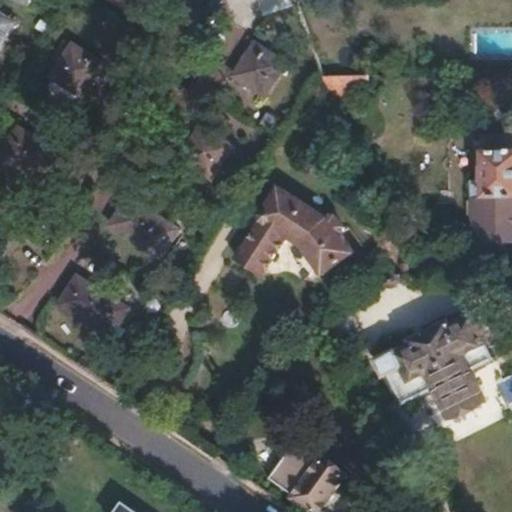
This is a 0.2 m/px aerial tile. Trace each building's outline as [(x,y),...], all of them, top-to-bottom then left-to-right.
[(119,0),(139,13),(147,0),(119,0)] [(299,8),(296,0),(263,0),(270,18),(299,8)] [(0,46),(16,22),(0,11),(0,46)] [(86,97),(106,64),(74,43),(53,77),(86,97)] [(267,96),(288,63),(257,43),(236,75),(267,96)] [(323,76),(321,68),(294,110),(319,127),(334,104),(333,101),(323,76)] [(369,88),(368,75),(323,76),(333,101),(347,96),(344,87),(369,88)] [(511,135),(511,121),(485,122),(484,136),(511,135)] [(213,181),(234,146),(204,126),(182,160),(213,181)] [(71,160),(20,128),(3,155),(53,188),(71,160)] [(511,245),(511,135),(484,136),(485,181),(476,181),(476,245),(511,245)] [(238,259),(263,277),(289,239),(302,248),(323,278),(354,257),(341,238),(347,233),(348,229),(340,217),(335,216),(329,221),(282,187),(269,206),(270,209),(267,209),(263,215),(264,221),(238,259)] [(180,231),(130,199),(112,228),(162,259),(180,231)] [(21,240),(0,226),(0,266),(2,268),(21,240)] [(129,311),(78,278),(61,306),(111,338),(129,311)] [(476,376),(498,365),(476,321),(454,333),(451,329),(418,346),(420,350),(402,359),(400,356),(379,366),(389,385),(394,383),(408,411),(442,394),(455,421),(490,404),(476,376)] [(274,476),(312,507),(309,510),(311,511),(323,511),(339,491),(354,503),(371,481),(341,458),(335,465),(303,439),(274,476)] [(144,511),(126,499),(117,511),(144,511)]
